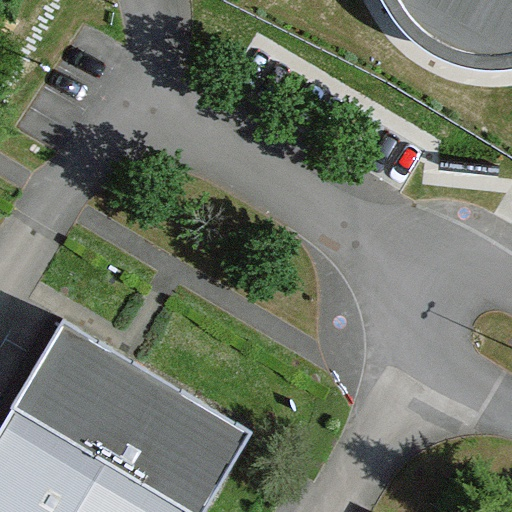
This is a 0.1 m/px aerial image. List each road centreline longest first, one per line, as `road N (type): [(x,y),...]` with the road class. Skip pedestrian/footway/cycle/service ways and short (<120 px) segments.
road 1 (unclassified): [(424,290),(136,109)]
road 2 (unclassified): [(424,290),(419,339),(511,395)]
